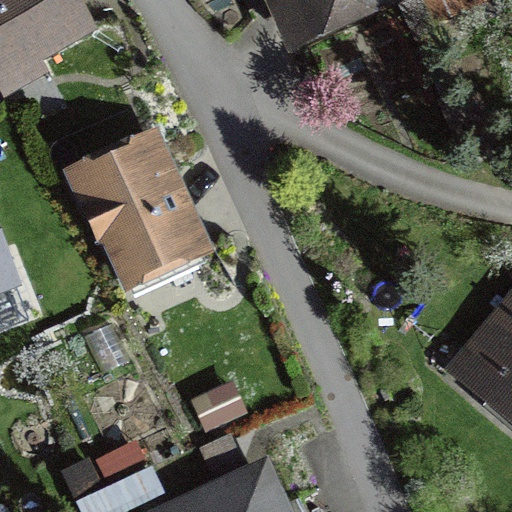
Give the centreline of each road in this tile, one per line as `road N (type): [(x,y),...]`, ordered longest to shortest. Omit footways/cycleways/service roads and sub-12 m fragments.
road 1 (unclassified): [(198,73),(383,511)]
road 2 (residential): [(198,73),(443,178),(511,198)]
